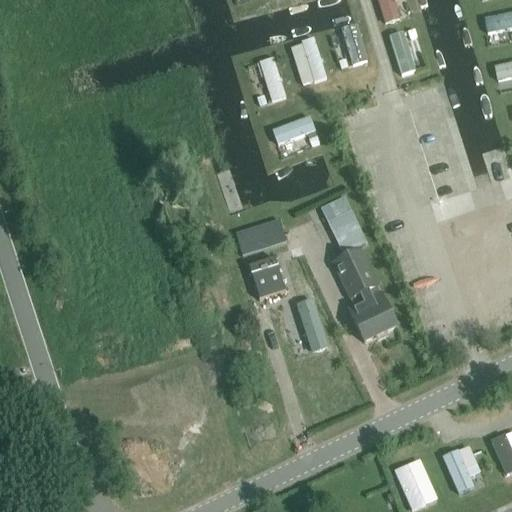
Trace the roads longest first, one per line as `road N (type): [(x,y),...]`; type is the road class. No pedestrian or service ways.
road 1 (unclassified): [(209,511),(511,366)]
road 2 (unclassified): [(94,511),(0,239)]
